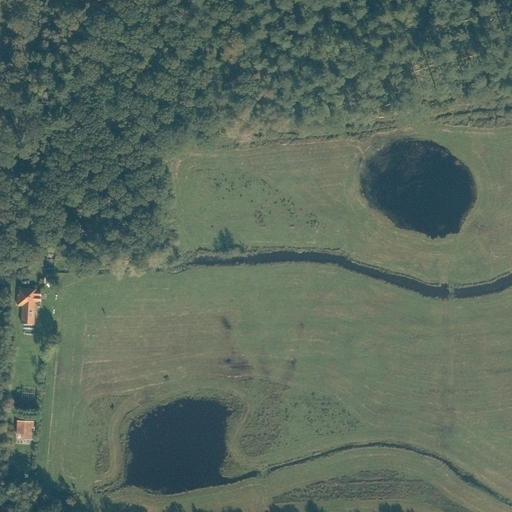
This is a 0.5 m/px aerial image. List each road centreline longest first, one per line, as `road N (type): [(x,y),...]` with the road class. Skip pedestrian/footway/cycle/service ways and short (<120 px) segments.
road 1 (track): [(511,104),(247,133),(245,104)]
road 2 (track): [(245,104),(163,119),(87,192),(47,209),(2,214)]
road 3 (unclassified): [(31,0),(0,241)]
